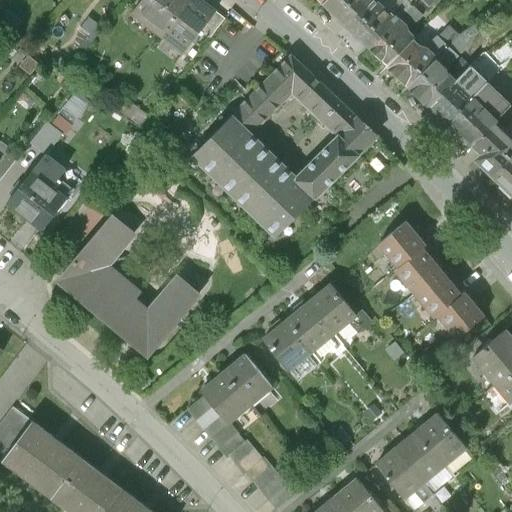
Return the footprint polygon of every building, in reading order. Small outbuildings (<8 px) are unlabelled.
[(140,0),(131,13),(156,33),(180,0),(140,0)] [(213,10),(200,0),(180,0),(156,33),(181,52),(199,29),(213,10)] [(325,0),(324,2),(346,24),(369,0),(325,0)] [(369,0),(346,24),(370,48),(395,22),(371,0),(369,0)] [(22,21),(6,10),(0,19),(0,25),(12,34),(22,21)] [(225,19),(213,10),(199,29),(210,38),(225,19)] [(102,28),(88,17),(78,31),(92,41),(102,28)] [(370,48),(388,65),(412,39),(395,22),(370,48)] [(470,23),(459,35),(447,46),(458,57),(481,34),(473,26),(470,23)] [(449,25),(437,37),(447,46),(459,35),(449,25)] [(437,37),(426,48),(436,57),(447,68),(458,57),(447,46),(437,37)] [(388,65),(409,85),(436,57),(426,48),(419,46),(412,39),(388,65)] [(275,237),(375,135),(356,117),(353,119),(290,57),(193,156),(275,237)] [(409,85),(431,107),(455,82),(448,75),(447,68),(436,57),(409,85)] [(51,72),(46,79),(54,83),(58,77),(51,72)] [(431,107),(448,124),(472,99),(455,82),(431,107)] [(448,124),(472,147),(496,122),(472,99),(448,124)] [(138,109),(124,100),(116,113),(129,122),(138,109)] [(511,137),(496,122),(472,147),(481,156),(476,161),(492,176),(511,156),(511,137)] [(0,145),(0,179),(17,158),(0,145)] [(44,155),(7,203),(41,230),(65,199),(49,186),(63,169),(44,155)] [(511,156),(492,176),(511,195),(511,156)] [(135,234),(111,214),(55,282),(148,359),(200,296),(175,275),(146,309),(134,299),(141,292),(109,265),(135,234)] [(379,245),(398,268),(422,248),(425,246),(406,223),(379,245)] [(395,270),(414,295),(442,272),(422,248),(398,268),(395,270)] [(462,296),(442,272),(414,295),(434,319),(439,315),(462,296)] [(330,285),(308,302),(333,334),(349,321),(355,316),(330,285)] [(465,294),(462,296),(439,315),(457,339),(484,317),(465,294)] [(308,302),(286,320),(311,351),(333,334),(308,302)] [(362,311),(355,316),(349,321),(359,333),(372,322),(362,311)] [(290,369),(311,351),(286,320),(264,337),(290,369)] [(473,358),(492,381),(511,364),(511,337),(506,331),(473,358)] [(403,353),(395,343),(386,350),(394,360),(403,353)] [(246,355),(224,373),(250,405),(272,387),(246,355)] [(511,402),(511,364),(492,381),(511,404),(511,402)] [(229,422),(250,405),(224,373),(203,390),(206,394),(229,422)] [(206,394),(187,410),(226,458),(229,456),(243,474),(245,473),(275,510),(294,495),(264,458),(262,460),(246,441),(245,442),(229,422),(206,394)] [(0,465),(2,463),(32,423),(12,408),(0,424),(0,465)] [(436,415),(417,431),(445,466),(465,450),(436,415)] [(2,463),(49,498),(79,458),(32,423),(2,463)] [(417,431),(397,447),(425,483),(445,466),(417,431)] [(405,499),(425,483),(397,447),(377,464),(405,499)] [(111,511),(125,493),(79,458),(49,498),(67,511),(111,511)] [(506,480),(500,469),(493,473),(499,484),(506,480)] [(380,511),(355,481),(334,498),(345,511),(380,511)] [(150,511),(125,493),(111,511),(150,511)] [(345,511),(334,498),(317,511),(345,511)]
